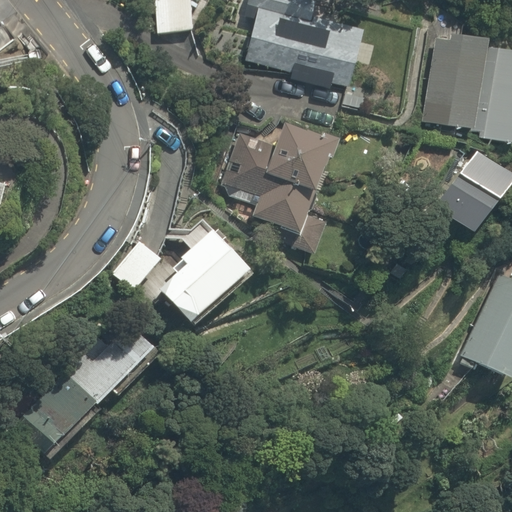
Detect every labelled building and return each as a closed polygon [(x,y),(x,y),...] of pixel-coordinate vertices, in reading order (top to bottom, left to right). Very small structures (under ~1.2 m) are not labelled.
[(193,38),(193,0),(157,0),(157,37),(193,38)] [(368,22),(297,0),(249,0),(241,25),(255,29),(244,64),(346,95),(368,22)] [(455,133),(454,139),(511,149),(511,58),(434,44),(418,126),(455,133)] [(316,259),(327,218),(352,226),(360,204),(321,190),(337,147),(288,128),(281,149),(241,134),(221,186),(232,210),(255,216),(252,227),(296,239),(292,253),(316,259)] [(511,209),(511,180),(477,156),(437,214),(483,246),(505,214),(508,216),(511,209)] [(184,245),(193,254),(172,274),(178,281),(162,296),(201,337),(260,281),(214,235),(204,225),(184,245)] [(511,285),(501,279),(459,358),(511,385),(511,285)] [(163,353),(122,313),(21,418),(62,457),(163,353)]
